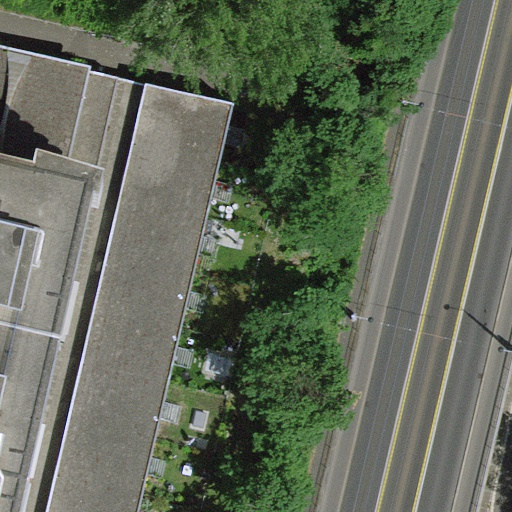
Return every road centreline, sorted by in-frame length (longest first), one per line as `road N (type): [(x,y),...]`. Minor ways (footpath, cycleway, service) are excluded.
road 1 (secondary): [(480,0),(360,511)]
road 2 (secondary): [(434,511),(511,184)]
